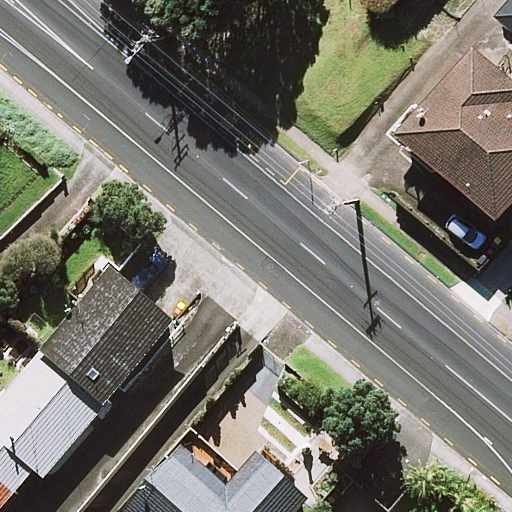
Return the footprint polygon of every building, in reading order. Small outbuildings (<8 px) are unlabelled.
[(511,79),(479,52),(414,129),(511,210),(511,79)] [(181,323),(120,270),(0,409),(0,511),(2,511),(39,470),(48,477),(181,323)] [(440,450),(404,420),(354,481),(391,511),(440,450)] [(241,482),(198,444),(137,511),(302,511),(315,498),(265,454),(241,482)] [(360,511),(344,499),(333,511),(360,511)]
